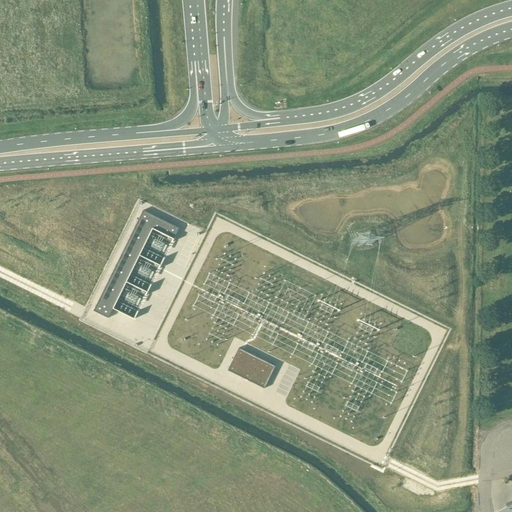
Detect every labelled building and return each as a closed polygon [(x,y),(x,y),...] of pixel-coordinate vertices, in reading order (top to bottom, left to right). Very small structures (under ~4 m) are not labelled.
[(142,210),(93,311),(107,318),(112,309),(133,319),(178,228),(142,210)] [(238,348),(227,370),(264,389),(275,366),(238,348)] [(0,489),(36,466),(0,409),(0,489)] [(253,511),(213,450),(117,511),(253,511)] [(508,507),(498,511),(511,511),(511,500),(506,504),(508,507)]
